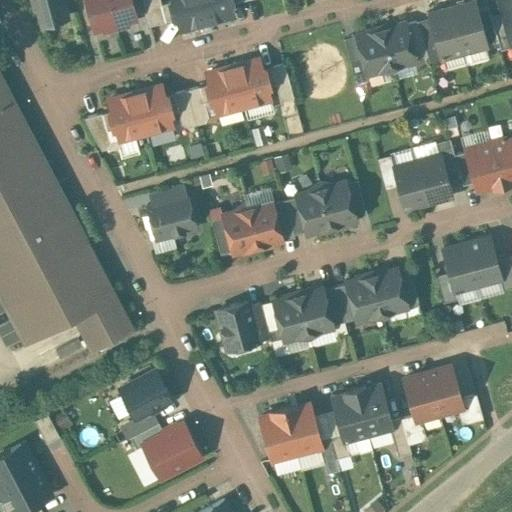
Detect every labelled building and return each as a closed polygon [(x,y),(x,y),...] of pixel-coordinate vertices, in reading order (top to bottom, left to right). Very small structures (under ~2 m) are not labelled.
[(67,16),(62,0),(33,0),(35,6),(39,5),(44,22),(67,16)] [(87,0),(95,27),(103,24),(104,28),(116,25),(109,0),(87,0)] [(109,0),(116,25),(127,22),(126,18),(135,15),(131,0),(109,0)] [(160,0),(143,0),(150,24),(166,20),(174,17),(169,0),(161,2),(160,0)] [(207,21),(201,0),(170,0),(169,0),(174,17),(177,16),(180,28),(207,21)] [(201,0),(207,21),(233,14),(230,2),(233,1),(232,0),(201,0)] [(475,0),(466,0),(451,4),(464,50),(487,44),(486,42),(477,7),(475,0)] [(511,0),(499,0),(503,11),(511,42),(511,41),(511,0)] [(451,4),(428,10),(430,18),(439,52),(441,57),(464,50),(451,4)] [(498,39),(489,4),(477,7),(486,42),(498,39)] [(511,41),(511,42),(503,11),(492,14),(499,39),(498,39),(501,48),(511,45),(511,41)] [(439,52),(430,18),(419,21),(427,53),(428,55),(439,52)] [(405,19),(380,26),(391,66),(416,60),(416,57),(406,22),(405,19)] [(419,21),(418,19),(406,22),(416,57),(427,53),(419,21)] [(391,66),(380,26),(355,32),(361,55),(366,73),(391,66)] [(361,55),(350,58),(356,81),(368,78),(366,73),(361,55)] [(259,57),(233,64),(244,104),(270,97),(267,85),(270,84),(265,67),(262,68),(259,57)] [(294,96),(284,62),(271,65),(276,83),(279,95),(285,99),(294,96)] [(233,64),(206,71),(209,83),(206,83),(211,101),(214,100),(217,111),(244,104),(233,64)] [(276,83),(271,66),(265,67),(270,84),(276,83)] [(0,73),(0,293),(25,341),(74,315),(92,348),(132,326),(0,73)] [(161,83),(135,90),(146,131),(172,123),(169,112),(172,111),(168,94),(165,95),(161,83)] [(206,83),(200,85),(205,102),(211,101),(206,83)] [(200,85),(187,88),(196,123),(205,120),(209,115),(205,102),(200,85)] [(187,88),(173,92),(174,92),(173,92),(178,109),(181,122),(187,125),(196,123),(187,88)] [(135,90),(108,98),(111,109),(109,110),(113,127),(116,126),(119,138),(146,131),(135,90)] [(178,109),(173,92),(168,94),(172,111),(178,109)] [(102,111),(85,116),(102,148),(108,147),(111,141),(103,112),(102,112),(102,111)] [(511,137),(505,139),(504,136),(490,140),(502,184),(510,181),(509,179),(511,178),(511,137)] [(454,153),(450,137),(435,141),(439,152),(440,152),(445,172),(458,168),(454,153)] [(490,140),(476,144),(477,147),(466,150),(474,180),(476,188),(494,183),(494,186),(502,184),(490,140)] [(466,150),(454,153),(458,168),(463,183),(474,180),(466,150)] [(439,152),(417,159),(428,201),(451,195),(445,172),(440,152),(439,152)] [(390,153),(377,157),(380,169),(390,166),(388,162),(392,161),(390,153)] [(417,159),(393,165),(405,207),(428,201),(417,159)] [(345,178),(320,185),(331,225),(356,218),(349,192),(346,181),(345,178)] [(358,178),(346,181),(349,192),(361,189),(358,178)] [(184,183),(149,192),(152,204),(187,194),(184,183)] [(320,185),(295,192),(299,206),(306,232),(331,225),(320,185)] [(152,204),(148,205),(156,236),(195,226),(187,194),(152,204)] [(296,195),(284,198),(287,209),(299,206),(296,195)] [(272,198),(247,205),(258,245),(283,239),(276,212),(273,201),(272,198)] [(284,198),(273,201),(276,212),(287,209),(284,198)] [(247,205),(222,212),(222,215),(232,249),(233,252),(258,245),(247,205)] [(222,215),(211,218),(220,252),(232,249),(222,215)] [(489,234),(466,241),(477,283),(500,277),(495,258),(489,234)] [(466,241),(442,247),(449,270),(454,289),(455,289),(477,283),(466,241)] [(509,254),(495,258),(500,277),(503,289),(511,286),(511,265),(509,255),(509,254)] [(408,264),(397,268),(406,302),(418,299),(408,264)] [(396,265),(371,272),(382,312),(407,305),(406,302),(397,268),(396,265)] [(449,270),(435,274),(443,301),(457,297),(455,289),(454,289),(449,270)] [(371,272),(346,278),(346,281),(356,316),(357,319),(382,312),(371,272)] [(356,316),(346,281),(335,284),(344,319),(356,316)] [(335,284),(323,287),(333,322),(344,319),(335,284)] [(322,285),(297,291),(308,332),(334,325),(333,322),(323,287),(322,285)] [(297,291),(272,298),(279,325),(282,336),(283,339),(308,332),(297,291)] [(249,304),(248,300),(216,309),(227,347),(258,339),(249,304)] [(268,328),(260,301),(249,304),(258,339),(270,336),(268,328)] [(279,325),(268,328),(270,336),(271,339),(282,336),(279,325)] [(451,363),(427,370),(439,412),(462,405),(463,405),(461,396),(451,363)] [(156,368),(120,387),(135,415),(151,407),(171,397),(156,368)] [(427,370),(403,376),(413,412),(415,419),(416,418),(439,412),(427,370)] [(380,382),(366,386),(366,384),(355,387),(367,431),(390,425),(391,425),(389,419),(380,382)] [(355,387),(345,390),(345,392),(332,395),(342,430),(344,438),(345,438),(367,431),(355,387)] [(476,392),(461,396),(463,405),(462,405),(466,421),(483,417),(476,392)] [(309,402),(291,407),(291,405),(284,407),(296,451),(319,445),(320,444),(318,436),(309,402)] [(159,421),(151,407),(135,415),(121,423),(124,427),(138,420),(143,429),(159,421)] [(296,451),(284,407),(277,408),(278,410),(260,415),(272,457),(296,451)] [(47,412),(34,419),(46,442),(59,435),(47,412)] [(413,412),(401,416),(408,442),(409,442),(422,438),(416,418),(415,419),(413,412)] [(401,416),(389,419),(391,425),(390,425),(398,454),(411,451),(409,442),(408,442),(401,416)] [(138,420),(124,427),(129,437),(130,436),(143,429),(138,420)] [(143,429),(130,436),(136,448),(143,444),(143,443),(164,432),(159,421),(143,429)] [(164,432),(143,443),(143,444),(160,475),(201,454),(184,421),(164,432)] [(342,430),(330,433),(336,457),(349,453),(345,438),(344,438),(342,430)] [(330,433),(318,436),(320,444),(319,445),(327,471),(339,468),(336,457),(330,433)] [(10,448),(0,453),(0,486),(38,467),(30,452),(26,454),(20,443),(10,448)] [(38,467),(0,486),(0,498),(0,499),(1,499),(5,506),(10,504),(14,511),(37,500),(47,494),(42,484),(46,481),(38,467)] [(231,511),(224,497),(195,511),(231,511)] [(43,511),(37,500),(14,511),(43,511)]
